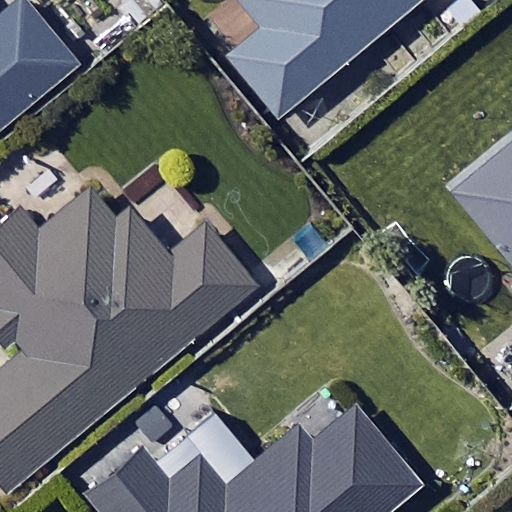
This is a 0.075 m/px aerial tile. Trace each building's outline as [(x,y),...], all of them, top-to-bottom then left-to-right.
[(9,0),(0,8),(0,117),(69,59),(18,0),(9,0)] [(233,0),(253,23),(219,52),(270,113),(403,0),(233,0)] [(511,134),(447,194),(511,266),(511,134)] [(8,198),(0,205),(0,351),(4,357),(0,359),(0,486),(255,278),(204,216),(157,254),(93,176),(31,227),(8,198)] [(374,511),(416,477),(359,407),(308,449),(288,425),(221,481),(193,447),(158,476),(132,445),(78,490),(96,511),(374,511)]
